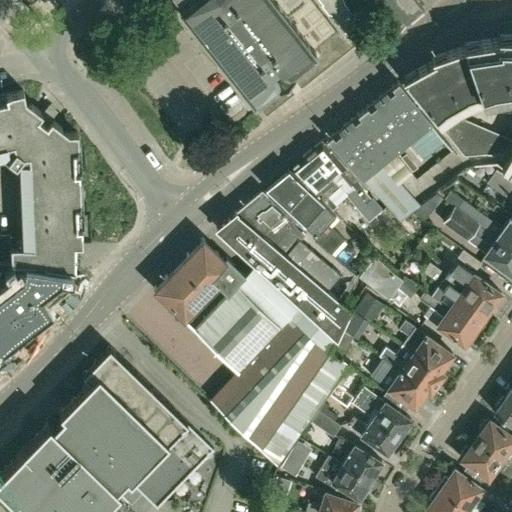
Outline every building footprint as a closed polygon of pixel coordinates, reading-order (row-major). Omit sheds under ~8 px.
[(313,53),(315,51),(288,17),(274,0),(176,0),(180,4),(178,6),(253,101),(256,99),(256,98),(277,81),(278,82),(292,71),(291,70),(313,53)] [(329,11),(344,30),(358,19),(343,0),(320,0),(322,1),(320,2),(328,12),(329,11)] [(363,0),(378,19),(388,33),(405,19),(390,0),(363,0)] [(390,0),(405,19),(422,5),(418,0),(390,0)] [(435,118),(444,110),(467,97),(491,88),(511,84),(511,167),(511,170),(507,168),(506,170),(511,173),(511,33),(496,34),(496,35),(497,37),(463,42),(463,43),(464,45),(430,56),(431,58),(432,59),(402,76),(403,79),(435,118)] [(430,120),(397,79),(361,108),(391,144),(395,149),(415,174),(450,146),(430,120)] [(10,235),(0,234),(0,260),(10,260),(11,260),(18,260),(43,261),(43,263),(72,268),(81,269),(81,268),(79,267),(73,266),(73,243),(79,243),(81,243),(81,225),(76,225),(75,204),(80,204),(78,170),(74,170),(73,149),(78,149),(77,131),(61,131),(61,126),(56,122),(51,118),(46,123),(38,117),(42,111),(31,103),(26,104),(23,89),(5,93),(6,98),(0,98),(0,145),(13,142),(14,148),(5,160),(2,159),(2,160),(14,169),(15,168),(13,167),(22,154),(28,154),(32,243),(26,243),(11,244),(11,232),(10,232),(10,235)] [(361,108),(344,122),(378,162),(395,149),(391,144),(361,108)] [(503,151),(511,137),(460,116),(442,127),(463,153),(503,151)] [(378,162),(344,122),(326,136),(361,176),(378,162)] [(365,188),(322,139),(319,141),(302,155),(316,171),(323,166),(333,177),(338,185),(346,195),(353,189),(364,202),(370,197),(364,189),(365,188)] [(316,171),(302,155),(288,167),(334,211),(343,220),(349,213),(338,202),(337,203),(328,193),(338,185),(333,177),(323,166),(316,171)] [(288,167),(264,186),(315,232),(313,235),(331,251),(344,238),(326,221),(334,211),(288,167)] [(511,200),(511,208),(509,212),(511,214),(511,177),(495,168),(486,182),(511,200)] [(295,220),(285,210),(261,188),(236,210),(328,289),(340,275),(319,257),(299,239),(304,234),(293,223),(295,220)] [(511,219),(508,216),(501,225),(450,188),(444,197),(454,204),(511,245),(511,219)] [(511,245),(454,204),(442,221),(483,250),(482,252),(511,274),(511,273),(511,245)] [(223,233),(254,262),(298,303),(336,337),(348,307),(328,289),(236,210),(215,225),(223,233)] [(202,236),(153,287),(236,368),(208,396),(274,462),(344,361),(330,350),(336,337),(298,303),(254,262),(243,273),(224,254),(222,256),(202,236)] [(474,268),(475,267),(480,260),(462,247),(456,255),(474,268)] [(402,277),(374,255),(359,273),(388,296),(402,277)] [(443,277),(487,309),(500,291),(472,271),(456,259),(443,277)] [(0,354),(5,350),(9,356),(10,355),(7,351),(3,346),(13,339),(16,343),(17,343),(30,333),(31,332),(44,322),(41,317),(51,309),(52,308),(47,302),(43,298),(68,278),(71,279),(73,269),(71,269),(72,268),(43,263),(43,261),(18,260),(17,262),(17,263),(24,264),(23,272),(22,273),(14,279),(7,284),(0,289),(0,354)] [(440,269),(429,261),(423,269),(434,277),(440,269)] [(406,293),(413,283),(403,276),(396,286),(406,293)] [(454,296),(446,306),(474,327),(477,323),(480,322),(483,318),(482,315),(487,309),(443,277),(438,284),(454,296)] [(422,313),(434,322),(463,342),(465,339),(468,339),(471,335),(470,332),(474,327),(446,306),(424,290),(418,297),(429,305),(422,313)] [(352,332),(363,315),(350,307),(342,326),(352,332)] [(451,351),(424,331),(404,318),(398,326),(409,333),(402,342),(442,372),(442,371),(441,370),(449,360),(447,357),(451,351)] [(379,353),(399,367),(430,389),(436,381),(437,383),(444,374),(442,372),(402,342),(395,351),(385,344),(379,353)] [(155,503),(156,504),(186,474),(213,446),(120,357),(109,345),(82,373),(89,380),(59,411),(62,414),(52,424),(48,421),(21,448),(22,449),(0,471),(0,487),(24,511),(97,511),(118,491),(127,500),(139,488),(155,503)] [(430,389),(399,367),(379,353),(373,361),(393,375),(386,385),(410,402),(413,405),(416,401),(418,398),(421,399),(429,389),(430,389)] [(336,381),(328,393),(346,405),(353,394),(336,381)] [(351,400),(372,415),(400,435),(407,426),(405,425),(410,417),(364,383),(351,400)] [(511,383),(503,396),(502,395),(495,405),(496,406),(493,410),(511,423),(511,383)] [(310,419),(332,435),(340,424),(318,409),(310,419)] [(351,425),(359,431),(386,450),(392,443),(394,444),(400,435),(372,415),(366,423),(353,414),(349,419),(351,425)] [(480,429),(475,436),(511,462),(511,433),(489,417),(488,419),(483,418),(478,425),(480,429)] [(347,451),(341,460),(372,479),(378,469),(375,468),(381,459),(344,435),(339,436),(334,443),(347,451)] [(467,461),(487,475),(494,464),(496,466),(501,469),(509,475),(511,470),(511,462),(475,436),(469,444),(465,444),(460,451),(462,455),(461,456),(467,461)] [(294,472),(300,461),(286,452),(280,463),(294,472)] [(372,479),(341,460),(328,452),(315,473),(339,488),(341,485),(359,496),(364,487),(367,488),(372,479)] [(436,484),(467,506),(482,486),(454,466),(447,476),(444,474),(436,484)] [(463,511),(467,506),(436,484),(428,495),(431,498),(425,508),(430,511),(463,511)] [(357,501),(357,499),(325,488),(325,489),(317,487),(312,501),(308,500),(303,511),(352,511),(353,511),(355,511),(358,510),(360,504),(358,502),(357,501)] [(506,511),(511,511),(511,502),(509,501),(491,487),(484,496),(506,511)] [(274,511),(280,495),(269,492),(263,508),(274,511)]
